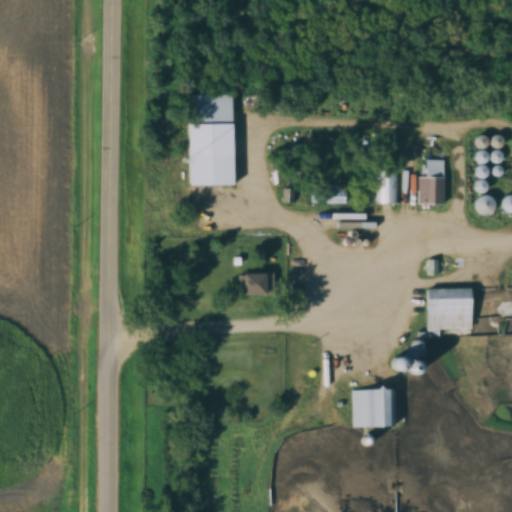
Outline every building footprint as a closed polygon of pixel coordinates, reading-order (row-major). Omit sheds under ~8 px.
[(230,90),(230,180),(188,179),(189,90),(230,90)] [(505,151),(506,137),(474,136),(473,162),(503,164),(504,151),(505,151)] [(418,179),(418,205),(443,205),(444,160),(425,160),(425,179),(418,179)] [(406,204),(405,170),(381,170),(382,204),(406,204)] [(348,204),(348,184),(314,184),(314,204),(348,204)] [(479,213),(489,210),(485,196),(476,199),(479,213)] [(232,273),(232,295),(270,295),(270,273),(232,273)] [(429,288),(472,286),(474,329),(431,331),(429,288)] [(367,420),(365,384),(392,383),(394,419),(367,420)]
